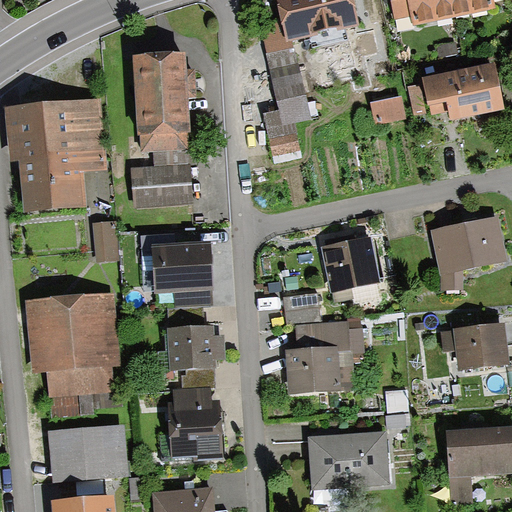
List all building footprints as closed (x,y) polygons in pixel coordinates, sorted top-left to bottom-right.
[(277,0),(282,18),(287,42),(360,25),(354,0),(277,0)] [(461,7),(459,0),(404,0),(409,19),(461,7)] [(282,18),(259,23),(279,109),(264,112),(274,156),(301,150),(294,123),(311,119),(293,41),(287,42),(282,18)] [(187,51),(132,54),(136,135),(140,135),(141,153),(154,152),(189,150),(189,133),(191,133),(190,98),(197,98),(196,85),(195,69),(188,69),(187,51)] [(500,56),(442,70),(453,116),(511,102),(500,56)] [(416,115),(431,113),(426,82),(412,84),(416,115)] [(401,96),(372,102),(376,124),(406,118),(401,96)] [(103,98),(6,106),(11,162),(18,161),(23,213),(88,208),(85,172),(109,170),(103,98)] [(189,150),(154,152),(155,166),(133,167),(135,207),(192,204),(190,165),(189,150)] [(497,215),(432,231),(441,274),(441,290),(464,290),(465,271),(507,259),(497,215)] [(117,223),(95,225),(98,262),(120,260),(117,223)] [(371,235),(321,247),(331,294),(382,282),(371,235)] [(212,243),(154,246),(156,294),(174,293),(175,308),(215,306),(212,243)] [(285,297),(288,327),(296,326),(321,324),(319,294),(285,297)] [(111,300),(31,306),(36,369),(116,363),(111,300)] [(296,326),(298,349),(338,346),(338,350),(353,349),(353,355),(364,354),(361,316),(347,318),(347,322),(321,324),(296,326)] [(504,322),(454,328),(454,331),(443,333),(445,351),(457,350),(460,369),(509,363),(504,322)] [(216,326),(169,329),(171,371),(186,370),(215,368),(217,368),(217,360),(227,359),(225,334),(216,334),(216,326)] [(298,349),(287,350),(290,393),(355,389),(353,355),(353,349),(338,350),(338,346),(298,349)] [(215,368),(186,370),(186,376),(182,376),(183,389),(210,387),(216,387),(215,368)] [(174,404),(169,404),(171,458),(194,457),(194,461),(223,459),(220,400),(211,400),(210,387),(183,389),(173,389),(174,404)] [(405,415),(386,416),(387,429),(406,427),(405,415)] [(123,426),(49,433),(54,481),(128,473),(123,426)] [(511,426),(446,431),(450,502),(472,501),(470,475),(511,472),(511,426)] [(386,431),(309,437),(313,490),(390,484),(386,431)] [(212,488),(153,492),(154,511),(214,511),(212,488)] [(115,511),(114,495),(51,501),(51,511),(115,511)]
